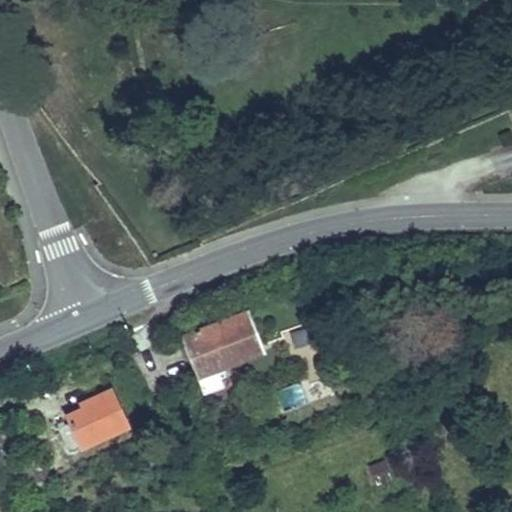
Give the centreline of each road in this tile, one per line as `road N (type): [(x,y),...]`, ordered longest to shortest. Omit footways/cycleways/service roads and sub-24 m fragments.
road 1 (secondary): [(511,214),(359,220),(309,230),(88,315)]
road 2 (residential): [(88,315),(0,100)]
